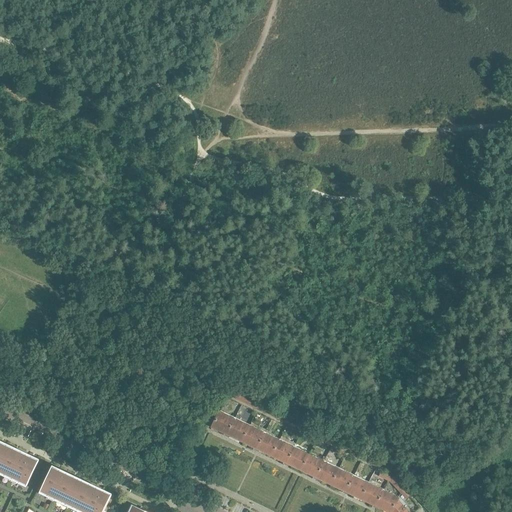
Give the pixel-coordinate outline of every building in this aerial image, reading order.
[(230,391),(228,395),(242,402),(244,398),(230,391)] [(244,398),(242,402),(257,409),(259,405),(244,398)] [(259,405),(257,409),(272,417),(274,412),(259,405)] [(213,425),(212,427),(225,433),(224,434),(225,434),(230,436),(230,435),(243,441),(250,427),(240,422),(235,420),(234,420),(220,413),(221,411),(220,411),(215,422),(214,421),(213,424),(213,425)] [(274,412),(272,417),(287,424),(289,419),(274,412)] [(250,427),(243,441),(255,448),(259,451),(260,450),(263,451),(274,457),(281,442),(250,427)] [(313,431),(310,435),(317,439),(332,446),(334,441),(314,431),(313,431)] [(0,492),(2,494),(8,496),(12,498),(17,501),(26,505),(27,501),(28,500),(53,511),(148,511),(133,505),(112,495),(62,471),(52,467),(39,460),(0,441),(0,492)] [(334,441),(332,446),(346,452),(348,448),(334,441)] [(281,442),(274,457),(284,462),(289,465),(289,464),(300,469),(307,455),(294,448),(281,442)] [(348,448),(346,452),(361,459),(363,455),(348,448)] [(307,455),(300,469),(310,474),(314,476),(314,477),(319,479),(319,478),(329,483),(336,468),(307,455)] [(363,455),(361,459),(376,466),(377,467),(379,463),(376,461),(363,455)] [(336,468),(329,483),(338,487),(344,490),(343,491),(349,493),(352,494),(361,498),(368,484),(357,479),(353,477),(336,468)] [(381,472),(379,477),(390,482),(393,477),(381,472)] [(393,477),(390,482),(402,495),(405,491),(393,477)] [(368,484),(361,498),(370,503),(373,504),(373,505),(376,506),(378,508),(379,507),(389,511),(391,511),(398,500),(399,499),(376,488),(368,484)] [(405,491),(402,495),(406,499),(410,496),(405,491)] [(398,500),(391,511),(408,511),(405,508),(401,504),(398,500)]
